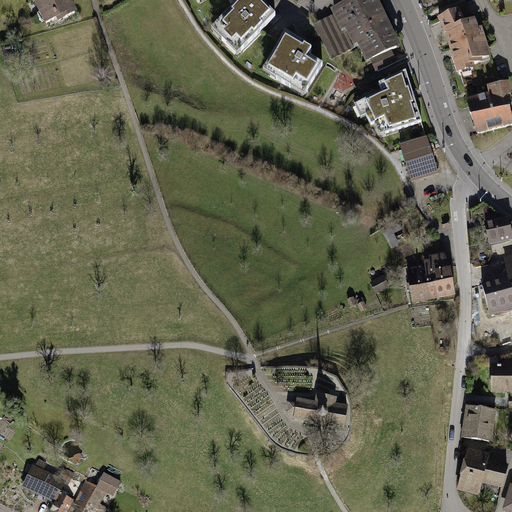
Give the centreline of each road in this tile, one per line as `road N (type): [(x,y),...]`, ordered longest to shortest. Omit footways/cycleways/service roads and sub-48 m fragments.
road 1 (residential): [(475,172),(455,210),(465,335),(452,511)]
road 2 (track): [(252,357),(181,344),(0,357)]
road 3 (tertiary): [(401,0),(452,137),(475,172)]
